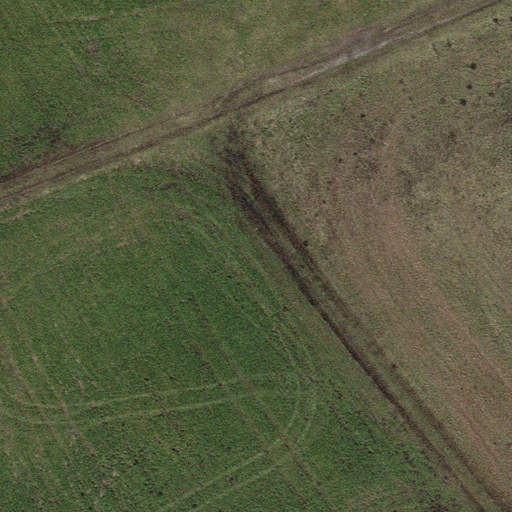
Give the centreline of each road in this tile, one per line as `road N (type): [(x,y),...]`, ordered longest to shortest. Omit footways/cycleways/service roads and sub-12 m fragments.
road 1 (track): [(189,123),(511,504)]
road 2 (track): [(493,0),(243,102)]
road 3 (track): [(0,190),(243,102)]
